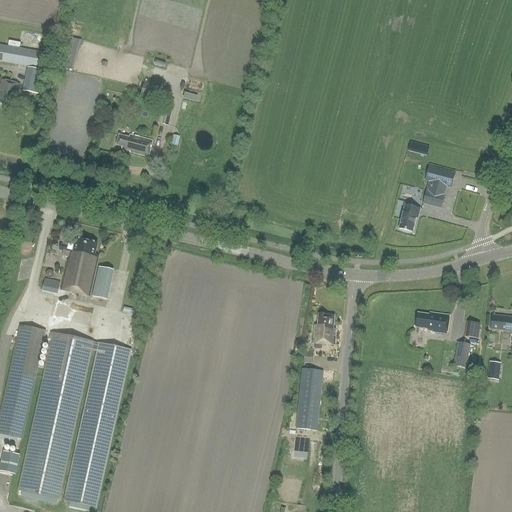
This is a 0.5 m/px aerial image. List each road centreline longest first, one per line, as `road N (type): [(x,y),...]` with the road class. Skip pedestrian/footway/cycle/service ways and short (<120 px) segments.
road 1 (tertiary): [(355,276),(279,265),(0,193)]
road 2 (unclassified): [(333,511),(355,276)]
road 3 (tertiary): [(355,276),(420,274),(483,259)]
road 4 (unclassified): [(483,259),(486,211),(511,141)]
